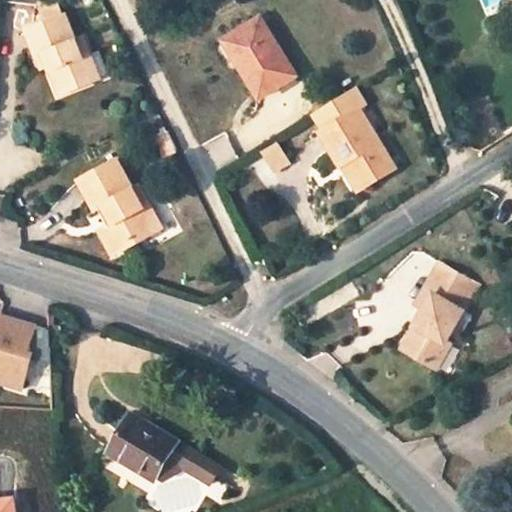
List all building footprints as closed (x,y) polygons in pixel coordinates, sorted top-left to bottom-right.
[(41,9),(45,20),(62,13),(58,2),(41,9)] [(82,54),(89,51),(83,36),(76,38),(65,12),(62,13),(45,20),(27,27),(38,53),(46,50),(50,60),(63,89),(92,77),(82,54)] [(261,97),(297,75),(261,19),(234,36),(248,61),(242,66),(261,97)] [(234,36),(227,41),(242,66),(248,61),(234,36)] [(82,54),(92,77),(110,70),(101,47),(89,51),(82,54)] [(38,53),(42,63),(50,60),(46,50),(38,53)] [(366,104),(356,87),(318,110),(314,112),(325,128),(322,130),(343,165),(352,160),(367,184),(395,167),(359,109),(366,104)] [(166,156),(179,150),(169,130),(157,136),(166,156)] [(289,163),(279,145),(264,154),(274,171),(289,163)] [(147,206),(136,187),(119,158),(94,172),(133,243),(142,237),(139,231),(153,223),(144,208),(147,206)] [(343,165),(358,190),(367,184),(352,160),(343,165)] [(119,221),(111,225),(104,230),(116,251),(133,243),(94,172),(83,177),(99,208),(101,207),(109,203),(119,221)] [(139,231),(142,237),(165,225),(141,184),(136,187),(147,206),(144,208),(153,223),(139,231)] [(109,203),(101,207),(111,225),(119,221),(109,203)] [(431,291),(422,306),(414,321),(421,324),(407,348),(437,364),(450,342),(446,339),(477,281),(439,259),(424,286),(431,291)] [(431,291),(424,286),(415,302),(422,306),(431,291)] [(222,299),(227,306),(232,302),(227,295),(222,299)] [(0,385),(23,393),(43,328),(0,314),(0,385)] [(213,485),(224,467),(179,440),(134,412),(111,450),(156,477),(160,473),(166,477),(188,470),(213,485)] [(72,482),(61,483),(62,492),(72,491),(72,482)] [(0,511),(16,511),(14,496),(0,497),(0,511)]
